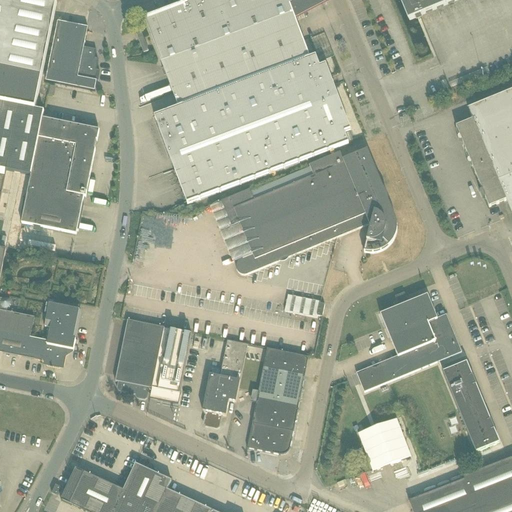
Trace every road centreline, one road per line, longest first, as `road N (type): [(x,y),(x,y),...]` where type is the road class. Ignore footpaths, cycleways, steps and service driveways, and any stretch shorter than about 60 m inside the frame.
road 1 (unclassified): [(88,401),(291,488),(307,467),(338,312),(360,291),(444,256)]
road 2 (unclassified): [(88,401),(127,177),(109,12)]
road 3 (unclassified): [(444,256),(338,0)]
road 4 (unclassified): [(30,511),(88,401)]
